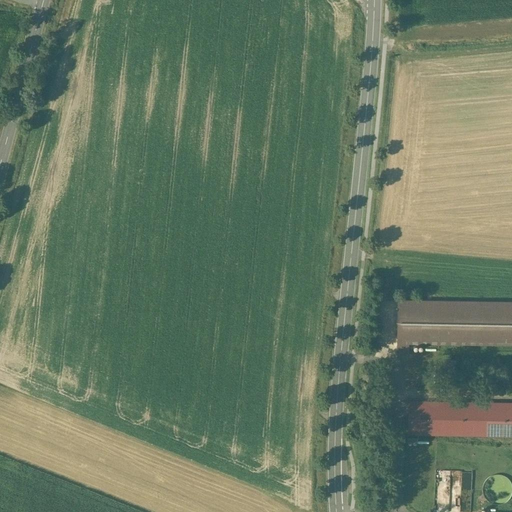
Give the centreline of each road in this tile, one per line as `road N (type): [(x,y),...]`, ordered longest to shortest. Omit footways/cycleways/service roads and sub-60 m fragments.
road 1 (secondary): [(337,511),(337,406),(373,7)]
road 2 (tertiary): [(43,2),(0,163)]
